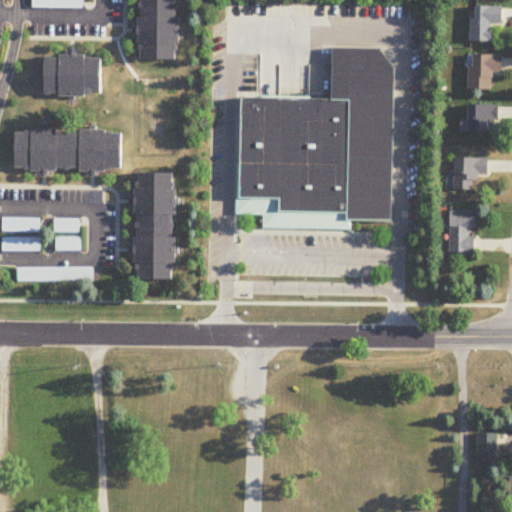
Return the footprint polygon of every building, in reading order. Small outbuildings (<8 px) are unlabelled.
[(83,0),(32,0),(33,8),(84,8),(83,0)] [(179,61),(179,0),(140,0),(140,60),(179,61)] [(493,42),(493,25),(505,25),(505,7),(477,7),(477,19),(471,19),(471,42),(493,42)] [(240,96),(239,162),(238,209),(278,210),(278,222),(346,223),(346,219),(350,219),(390,220),(393,67),(378,47),(331,47),(330,98),(240,96)] [(103,96),(104,55),(46,55),(45,95),(103,96)] [(469,56),(469,91),(493,91),(493,76),(504,76),(504,56),(469,56)] [(470,133),(499,133),(499,105),(470,105),(470,133)] [(17,130),(16,170),(123,172),(124,131),(17,130)] [(455,191),(474,191),(474,180),(489,180),(489,159),(455,159),(455,191)] [(235,162),(239,162),(238,209),(278,210),(278,222),(346,223),(346,219),(350,219),(350,229),(261,227),(261,214),(234,213),(235,162)] [(136,279),(175,279),(177,173),(138,172),(136,279)] [(479,211),(450,211),(450,253),(477,253),(477,231),(479,231),(479,211)] [(2,234),(39,234),(39,218),(2,218),(2,234)] [(79,219),(54,219),(54,234),(79,234),(79,219)] [(40,238),(2,238),(2,251),(40,251),(40,238)] [(55,238),(55,250),(81,250),(81,238),(55,238)] [(93,267),(17,267),(17,283),(93,283),(93,267)] [(499,434),(478,434),(478,457),(499,457),(499,434)]
